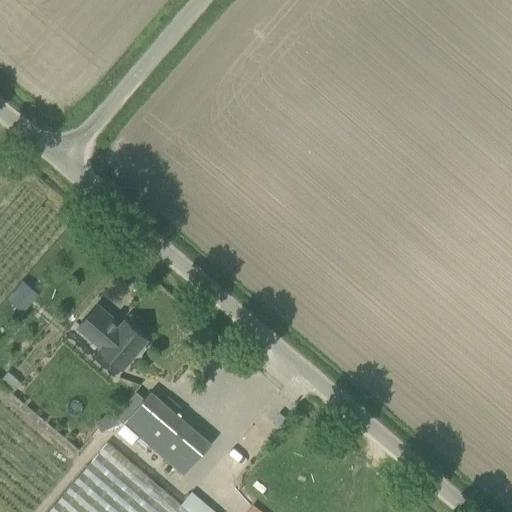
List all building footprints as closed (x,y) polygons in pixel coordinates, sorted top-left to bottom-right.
[(39,294),(22,280),(7,298),(23,312),(39,294)] [(97,305),(84,320),(78,327),(102,347),(100,349),(122,368),(134,354),(139,356),(146,348),(144,343),(147,339),(125,320),(121,325),(110,317),(97,305)] [(139,435),(185,474),(198,459),(211,444),(154,395),(150,392),(144,398),(136,392),(116,415),(124,422),(139,435)] [(279,411),(271,420),(279,427),(287,419),(279,411)] [(190,511),(108,442),(47,511),(190,511)]
